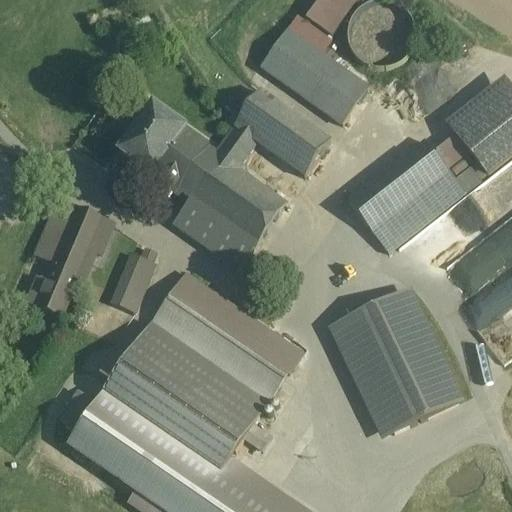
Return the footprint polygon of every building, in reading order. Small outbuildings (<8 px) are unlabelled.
[(361,0),(325,0),(309,24),(335,41),(361,0)] [(296,18),(286,34),(328,59),(338,43),(296,18)] [(286,34),(260,72),(341,127),(367,89),(286,34)] [(511,89),(508,85),(450,131),(487,177),(511,157),(511,89)] [(291,208),(243,175),(262,149),(314,184),(338,149),(261,96),(237,131),(209,169),(215,173),(192,206),(260,253),(291,208)] [(187,136),(153,113),(119,165),(153,187),(187,136)] [(217,156),(187,136),(153,187),(184,207),(217,156)] [(426,149),(350,206),(389,258),(465,201),(426,149)] [(116,229),(59,205),(34,263),(51,271),(44,288),(35,285),(24,311),(67,330),(97,258),(103,260),(116,229)] [(192,206),(174,232),(242,279),(260,253),(192,206)] [(158,272),(131,260),(109,312),(137,323),(158,272)] [(186,277),(151,330),(273,410),(308,357),(186,277)] [(511,280),(467,310),(479,329),(511,307),(511,280)] [(329,327),(376,443),(461,408),(415,293),(329,327)] [(151,330),(104,402),(226,482),(236,466),(273,410),(151,330)] [(58,425),(74,434),(92,403),(76,394),(58,425)] [(226,482),(104,402),(71,451),(163,511),(303,511),(236,466),(226,482)]
